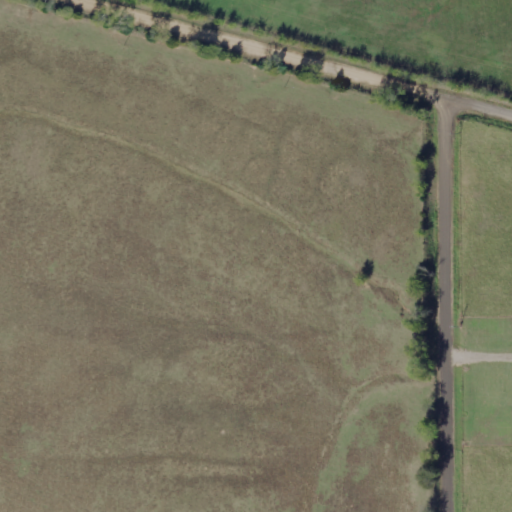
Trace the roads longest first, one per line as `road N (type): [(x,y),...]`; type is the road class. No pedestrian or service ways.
road 1 (residential): [(511,117),(70,0)]
road 2 (residential): [(456,511),(454,103)]
